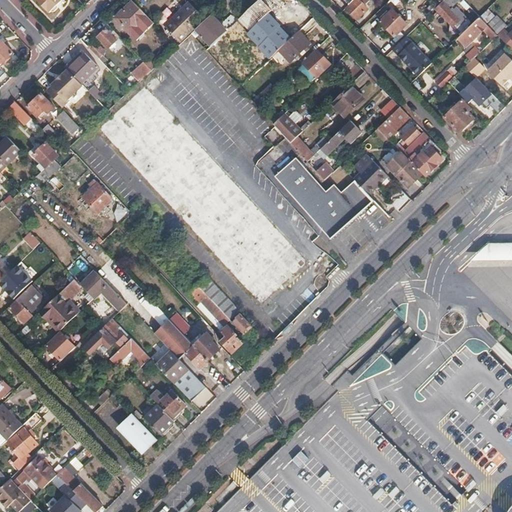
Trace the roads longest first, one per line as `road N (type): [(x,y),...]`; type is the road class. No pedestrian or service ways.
road 1 (primary): [(158,511),(511,158)]
road 2 (primary): [(468,165),(144,492)]
road 3 (residential): [(468,165),(312,0)]
road 4 (residential): [(144,492),(0,337)]
